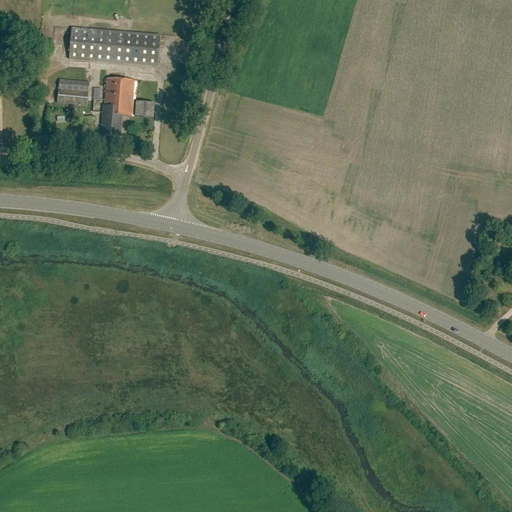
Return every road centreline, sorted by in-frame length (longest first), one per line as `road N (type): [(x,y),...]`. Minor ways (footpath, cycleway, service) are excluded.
road 1 (primary): [(176,225),(346,277),(511,355)]
road 2 (unclassified): [(176,225),(246,0)]
road 3 (primary): [(0,200),(176,225)]
